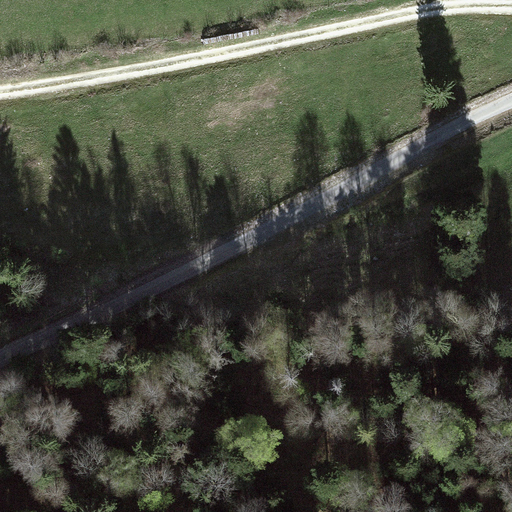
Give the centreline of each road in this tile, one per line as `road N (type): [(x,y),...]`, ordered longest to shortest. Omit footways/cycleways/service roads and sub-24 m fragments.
road 1 (track): [(511,106),(0,363)]
road 2 (track): [(0,87),(430,5),(511,3)]
